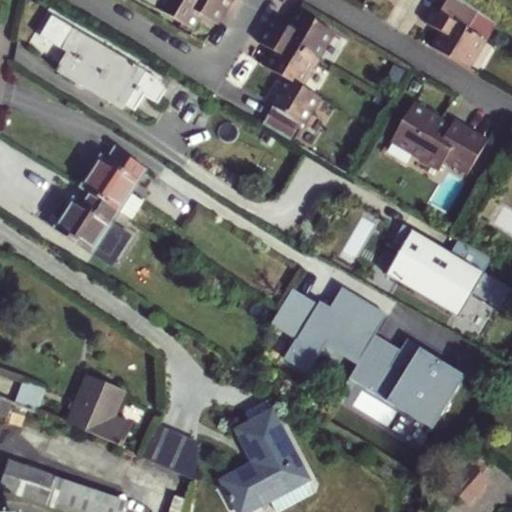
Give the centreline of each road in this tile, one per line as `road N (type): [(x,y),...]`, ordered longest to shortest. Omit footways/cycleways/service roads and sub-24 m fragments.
road 1 (residential): [(324,0),(511,110)]
road 2 (residential): [(87,0),(192,62),(223,50),(254,0)]
